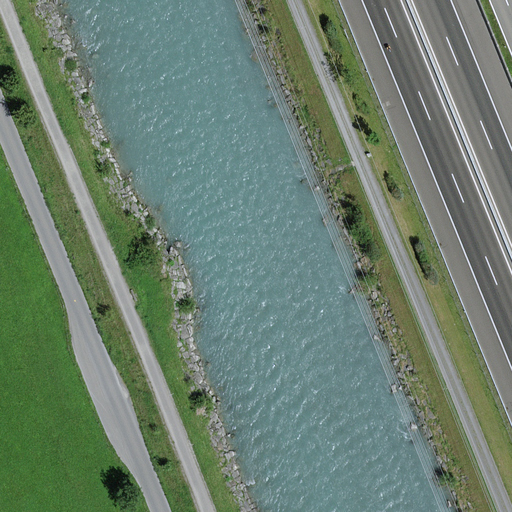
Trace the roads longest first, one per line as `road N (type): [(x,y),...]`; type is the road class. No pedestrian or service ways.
road 1 (track): [(504,511),(296,0)]
road 2 (track): [(211,511),(5,0)]
road 3 (unclassified): [(161,511),(0,109)]
road 4 (motorway): [(382,0),(511,318)]
road 5 (motorway): [(511,199),(430,0)]
